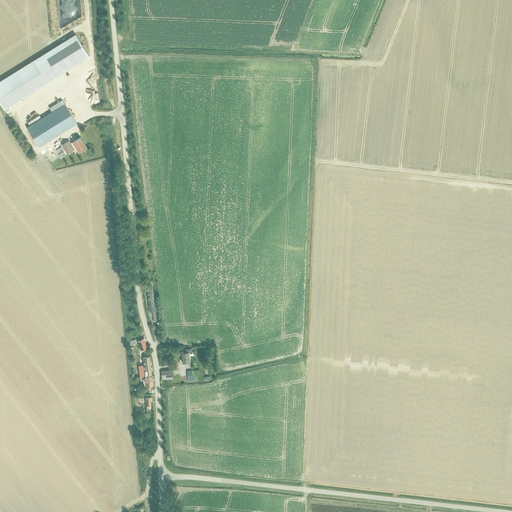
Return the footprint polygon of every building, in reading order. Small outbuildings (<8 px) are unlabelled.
[(89,56),(76,34),(0,81),(0,103),(4,109),(89,56)] [(51,109),(75,95),(69,85),(55,93),(57,98),(55,99),(57,101),(49,106),(51,109)] [(89,91),(84,93),(89,104),(95,102),(89,91)] [(27,128),(39,147),(77,123),(65,104),(27,128)] [(79,153),(87,148),(80,137),(72,142),(71,143),(69,141),(61,145),(66,154),(76,148),(79,153)] [(66,154),(61,147),(56,150),(60,157),(66,154)] [(150,312),(156,311),(155,305),(154,305),(152,288),(147,289),(150,312)] [(147,348),(144,339),(144,338),(138,340),(141,350),(147,348)] [(189,353),(190,353),(192,353),(192,350),(186,350),(186,353),(182,353),(182,363),(189,363),(189,353)] [(142,377),(144,377),(151,376),(149,357),(144,358),(145,368),(141,368),(142,377)] [(172,370),(161,371),(162,380),(173,379),(172,370)] [(187,371),(187,381),(197,381),(197,371),(187,371)] [(144,377),(145,382),(146,382),(148,390),(151,390),(150,387),(152,387),(152,381),(152,376),(151,376),(144,377)]
